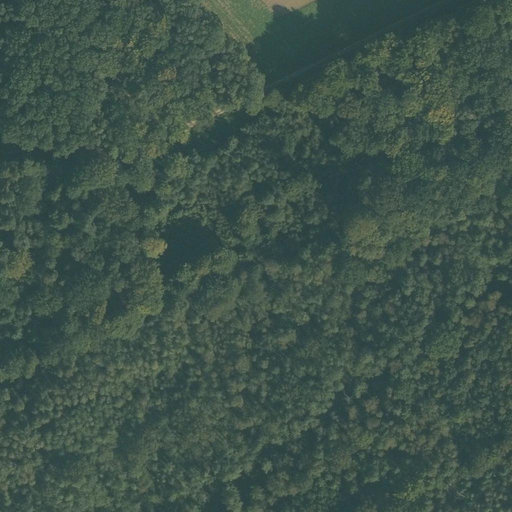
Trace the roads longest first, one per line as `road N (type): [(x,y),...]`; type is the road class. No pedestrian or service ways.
road 1 (track): [(0,152),(134,148),(448,0)]
road 2 (track): [(0,381),(162,309),(113,148)]
road 3 (track): [(511,438),(384,511)]
